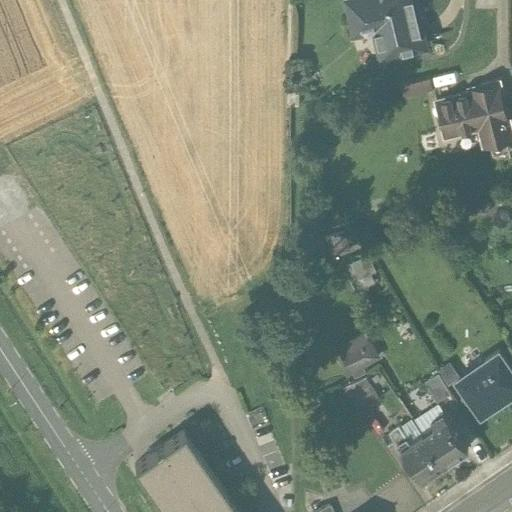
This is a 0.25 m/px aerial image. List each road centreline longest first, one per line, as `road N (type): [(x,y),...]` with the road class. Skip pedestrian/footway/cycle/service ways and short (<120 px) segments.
road 1 (residential): [(271,511),(221,381),(81,474)]
road 2 (primary): [(81,474),(0,348)]
